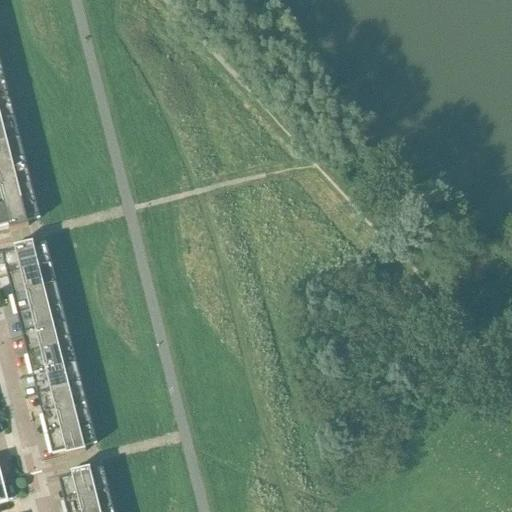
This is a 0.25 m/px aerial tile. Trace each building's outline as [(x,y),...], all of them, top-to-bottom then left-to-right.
[(0,102),(8,100),(3,80),(0,80),(0,102)] [(0,102),(0,123),(14,120),(8,100),(0,102)] [(0,123),(0,144),(19,140),(14,120),(0,123)] [(0,144),(0,165),(23,160),(19,140),(0,144)] [(0,186),(28,179),(23,160),(0,165),(0,186)] [(0,207),(33,199),(28,179),(0,186),(0,207)] [(33,199),(0,207),(0,230),(8,228),(9,232),(29,227),(29,226),(28,226),(27,223),(39,220),(39,219),(38,219),(33,199)] [(8,277),(50,266),(45,247),(46,246),(45,245),(34,248),(33,245),(34,245),(34,244),(14,249),(15,253),(2,256),(8,277)] [(55,286),(50,266),(8,277),(13,297),(55,286)] [(13,297),(18,316),(60,306),(55,286),(13,297)] [(65,325),(60,306),(18,316),(23,336),(65,325)] [(70,345),(65,325),(23,336),(28,356),(70,345)] [(75,365),(70,345),(28,356),(33,376),(75,365)] [(80,385),(75,365),(33,376),(38,396),(80,385)] [(85,405),(80,385),(38,396),(43,416),(85,405)] [(90,425),(85,405),(43,416),(48,435),(90,425)] [(90,425),(48,435),(53,456),(65,453),(66,457),(86,452),(86,451),(85,451),(84,448),(96,445),(96,444),(95,444),(90,425)] [(90,469),(82,471),(71,474),(72,478),(59,481),(65,502),(107,491),(102,472),(102,470),(91,473),(90,470),(91,470),(90,469)] [(108,511),(112,511),(107,491),(65,502),(67,511),(108,511)]
